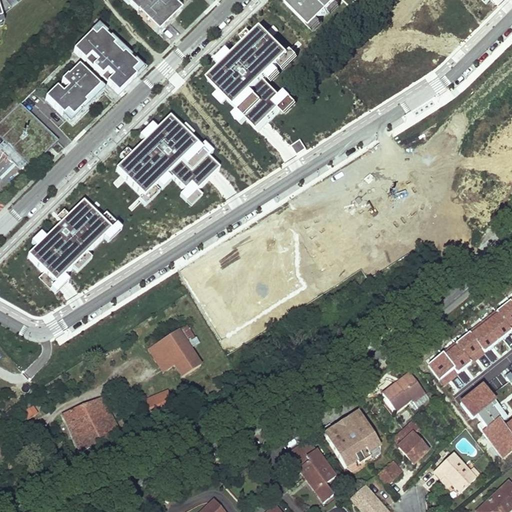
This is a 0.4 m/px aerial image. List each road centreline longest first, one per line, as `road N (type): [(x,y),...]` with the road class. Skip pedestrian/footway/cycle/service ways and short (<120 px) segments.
road 1 (residential): [(0,317),(32,334),(63,324),(437,85),(511,17)]
road 2 (tertiary): [(53,511),(328,375),(511,240)]
road 3 (residential): [(234,0),(0,231)]
